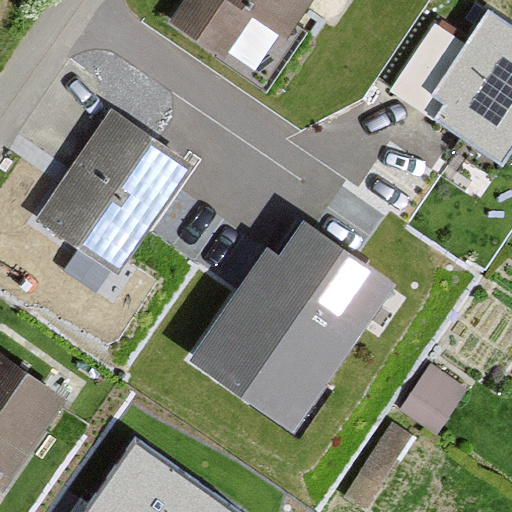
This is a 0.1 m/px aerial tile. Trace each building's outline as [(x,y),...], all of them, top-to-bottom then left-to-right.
[(303,0),(177,0),(163,21),(218,59),(249,15),(279,36),(303,0)] [(511,150),(511,26),(489,12),(421,113),(501,166),(511,150)] [(187,167),(103,111),(29,222),(114,278),(187,167)] [(395,267),(303,205),(279,240),(269,233),(193,345),(294,414),(395,267)] [(0,484),(59,398),(0,357),(0,484)] [(468,384),(430,360),(401,405),(439,429),(468,384)] [(236,511),(135,440),(83,511),(236,511)]
